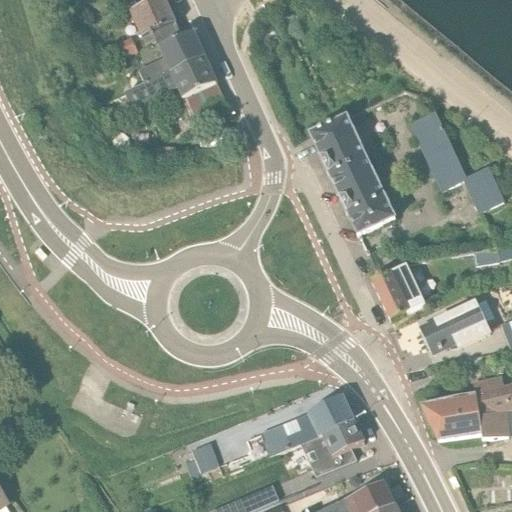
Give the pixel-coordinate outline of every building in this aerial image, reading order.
[(165,0),(137,0),(127,5),(141,37),(151,32),(175,21),(165,0)] [(183,17),(175,21),(179,30),(190,25),(183,17)] [(179,30),(175,21),(151,32),(156,40),(179,30)] [(202,51),(190,25),(179,30),(156,40),(160,51),(135,62),(142,77),(202,51)] [(128,30),(108,39),(115,53),(134,44),(128,30)] [(225,101),(202,51),(142,77),(121,86),(127,101),(173,80),(190,116),(225,101)] [(406,118),(438,186),(462,174),(463,173),(433,106),(406,118)] [(307,128),(355,231),(393,214),(344,111),(307,128)] [(462,174),(477,207),(501,197),(485,163),(463,173),(462,174)] [(495,243),(455,249),(456,258),(472,255),(472,260),(497,256),(495,243)] [(368,275),(387,315),(422,298),(404,259),(368,275)] [(456,345),(489,330),(483,317),(490,313),(482,296),(474,299),(474,298),(419,324),(431,348),(453,338),(456,345)] [(511,314),(498,320),(507,343),(511,341),(511,314)] [(472,389),(419,400),(436,435),(479,428),(477,412),(511,404),(511,378),(501,380),(499,370),(471,376),(472,389)] [(315,432),(352,416),(340,392),(340,391),(264,422),(260,412),(242,419),(248,433),(244,434),(249,447),(238,451),(243,463),(299,441),(315,432)] [(511,404),(477,412),(479,428),(480,434),(507,431),(511,430),(511,404)] [(362,437),(352,416),(315,432),(299,441),(313,472),(354,456),(348,444),(362,437)] [(221,458),(215,460),(220,472),(225,470),(221,458)] [(381,477),(342,496),(349,511),(364,511),(392,500),(381,477)] [(269,480),(207,507),(208,511),(235,511),(276,495),(269,480)] [(349,511),(342,496),(307,511),(349,511)] [(283,511),(278,500),(249,511),(283,511)] [(397,511),(392,500),(364,511),(397,511)]
